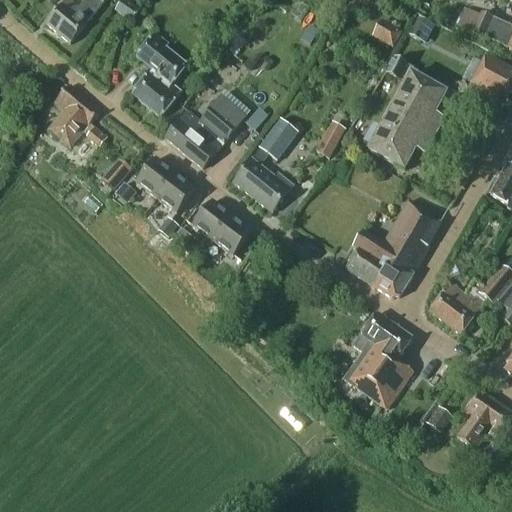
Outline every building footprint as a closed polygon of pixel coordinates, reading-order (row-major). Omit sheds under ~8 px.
[(87,0),(79,11),(67,1),(46,26),(70,46),(89,23),(88,23),(108,0),(87,0)] [(123,0),(114,13),(131,24),(140,11),(124,0),(123,0)] [(480,17),(467,11),(460,28),(473,34),(472,35),(511,52),(511,25),(510,30),(491,22),(492,20),(481,15),(480,17)] [(433,33),(435,29),(419,20),(409,38),(410,38),(426,47),(433,33)] [(392,47),(399,36),(385,27),(378,38),(392,47)] [(168,45),(156,36),(152,41),(151,41),(136,60),(152,72),(132,97),(161,121),(182,95),(172,87),(187,68),(164,50),(168,45)] [(234,47),(230,51),(235,55),(239,50),(234,47)] [(502,94),(508,98),(511,90),(511,77),(511,75),(511,69),(486,55),(469,87),(497,102),(502,94)] [(412,69),(394,58),(385,74),(403,84),(412,69)] [(447,96),(411,76),(368,152),(404,172),(416,151),(425,156),(444,121),(435,116),(447,96)] [(205,82),(203,84),(215,94),(220,87),(213,81),(208,78),(205,82)] [(85,130),(86,131),(100,114),(69,88),(54,106),(64,113),(49,132),(70,149),(85,130)] [(188,113),(166,141),(203,171),(225,144),(245,121),(220,100),(201,124),(188,113)] [(258,131),(269,117),(260,110),(248,124),(258,131)] [(298,135),(281,123),(260,151),(277,163),(298,135)] [(316,153),(329,160),(345,132),(332,124),(316,153)] [(86,140),(100,149),(107,139),(94,129),(86,140)] [(157,202),(176,176),(156,161),(137,187),(157,202)] [(278,176),(274,180),(252,162),(234,186),(272,215),(293,188),(278,176)] [(113,195),(135,169),(128,164),(122,171),(120,169),(114,176),(113,174),(103,186),(113,195)] [(507,210),(511,213),(511,167),(508,166),(490,197),(509,207),(507,210)] [(176,176),(157,202),(177,217),(196,192),(176,176)] [(115,198),(127,207),(136,196),(124,186),(115,198)] [(392,301),(400,300),(400,299),(413,278),(430,250),(427,248),(441,225),(434,217),(410,203),(384,246),(362,234),(352,250),(357,254),(346,272),(392,301)] [(213,244),(232,219),(212,204),(193,229),(213,244)] [(232,219),(213,244),(233,259),(253,234),(232,219)] [(169,242),(179,228),(169,220),(158,233),(169,242)] [(189,235),(182,230),(175,239),(182,244),(189,235)] [(511,275),(502,268),(483,291),(475,284),(465,298),(451,287),(430,314),(461,338),(481,312),(482,312),(488,303),(493,307),(497,302),(508,312),(501,320),(511,329),(511,275)] [(362,357),(343,384),(386,414),(414,374),(398,363),(413,341),(377,316),(362,338),(363,339),(358,346),(368,353),(364,358),(362,357)] [(470,424),(460,439),(476,452),(488,436),(497,442),(511,422),(511,415),(481,393),(462,418),(470,424)] [(426,425),(441,435),(452,420),(437,409),(426,425)]
